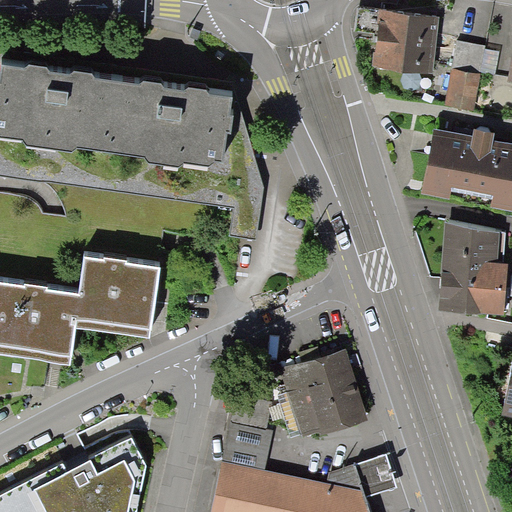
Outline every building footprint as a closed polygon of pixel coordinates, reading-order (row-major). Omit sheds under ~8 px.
[(426,69),(433,15),(359,6),(355,11),(353,29),(356,30),(376,32),(372,62),(426,69)] [(484,45),(456,40),(444,103),(471,108),(478,73),(484,45)] [(0,172),(230,206),(226,233),(249,236),(251,218),(243,217),(250,168),(246,158),(233,156),(237,124),(221,122),(224,106),(226,90),(0,57),(0,172)] [(474,126),(471,139),(433,131),(421,188),(446,193),(448,187),(491,196),(490,202),(511,206),(511,146),(488,142),(490,130),(474,126)] [(504,295),(511,295),(511,276),(507,275),(507,265),(501,265),(504,232),(446,221),(441,307),(503,311),(504,295)] [(145,325),(154,263),(78,252),(73,289),(0,278),(0,342),(66,352),(71,315),(145,325)] [(340,352),(280,371),(300,432),(318,426),(320,431),(361,418),(340,352)] [(511,356),(501,409),(511,411),(511,356)] [(210,511),(371,511),(366,495),(356,464),(327,473),(326,482),(265,469),(274,430),(266,429),(272,402),(235,394),(210,511)] [(0,511),(135,511),(145,464),(131,435),(66,468),(62,461),(0,492),(0,511)] [(386,455),(356,464),(366,495),(395,486),(386,455)]
